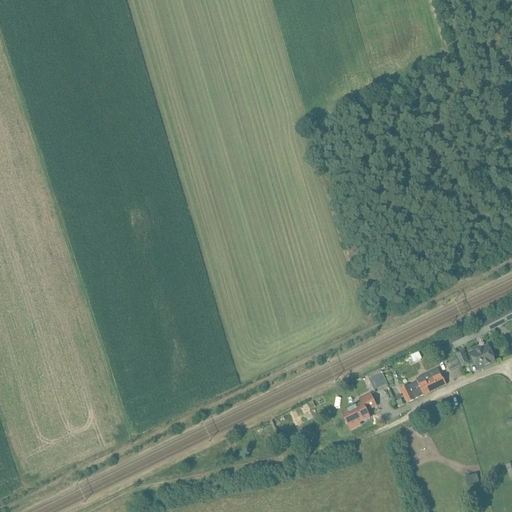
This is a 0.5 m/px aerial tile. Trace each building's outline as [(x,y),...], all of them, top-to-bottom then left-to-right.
[(511,307),(450,339),(455,350),(511,320),(511,307)] [(482,349),(471,354),(475,362),(478,371),(496,364),(496,363),(492,355),(491,351),(489,346),(482,349)] [(462,351),(456,354),(462,367),(468,364),(462,351)] [(458,360),(447,365),(451,372),(460,368),(461,367),(458,360)] [(408,386),(401,390),(403,394),(407,403),(408,403),(445,385),(441,376),(438,369),(427,374),(417,379),(418,382),(408,386)] [(380,374),(368,379),(374,391),(386,385),(380,374)] [(362,404),(343,413),(351,430),(361,425),(360,423),(369,418),(367,412),(366,411),(370,409),(370,408),(375,405),(371,396),(370,395),(360,399),(362,404)] [(316,434),(310,437),(313,443),(319,440),(316,434)]
